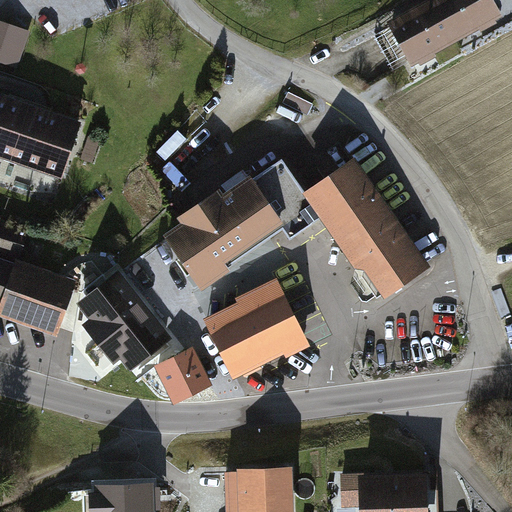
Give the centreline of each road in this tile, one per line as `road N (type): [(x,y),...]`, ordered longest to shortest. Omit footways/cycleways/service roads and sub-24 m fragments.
road 1 (residential): [(180,0),(211,29),(367,114),(413,166),(465,255),(495,383)]
road 2 (tertiary): [(0,379),(154,416),(263,412),(495,383)]
road 3 (track): [(400,396),(490,511)]
